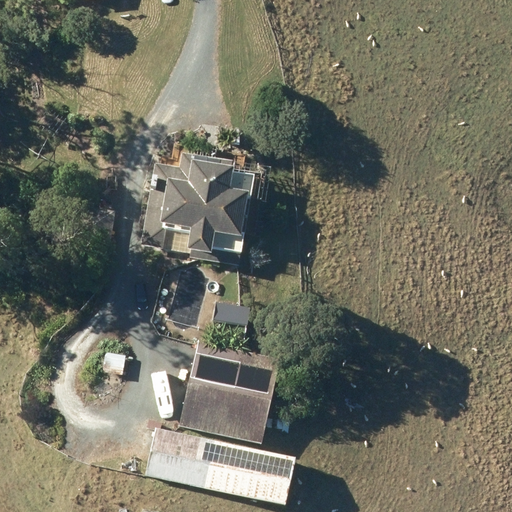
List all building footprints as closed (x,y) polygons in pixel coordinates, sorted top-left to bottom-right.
[(147,163),(132,244),(182,253),(181,257),(226,265),(242,176),(222,172),(224,161),(173,152),(170,167),(147,163)] [(78,204),(65,271),(97,277),(109,210),(78,204)] [(251,303),(215,303),(215,325),(251,325),(251,303)] [(190,342),(171,426),(253,444),(271,360),(190,342)] [(121,355),(101,353),(99,374),(119,376),(121,355)] [(172,375),(157,375),(157,418),(172,419),(172,375)] [(148,428),(138,475),(273,505),(284,458),(148,428)]
